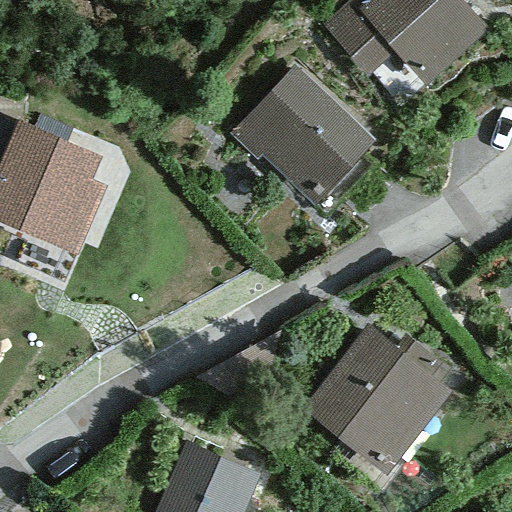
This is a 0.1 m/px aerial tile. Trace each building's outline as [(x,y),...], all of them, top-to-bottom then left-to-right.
[(391,50),(424,87),(488,31),(460,0),(369,0),(356,12),(349,5),(325,26),(365,72),(391,50)] [(292,66),(228,134),(256,161),(261,156),(312,204),(372,141),(292,66)] [(0,223),(75,256),(104,187),(90,180),(100,158),(16,123),(0,158),(0,223)] [(296,408),(383,477),(450,392),(441,384),(452,370),(403,332),(393,344),(365,321),(296,408)] [(242,511),(258,474),(183,442),(153,511),(242,511)]
